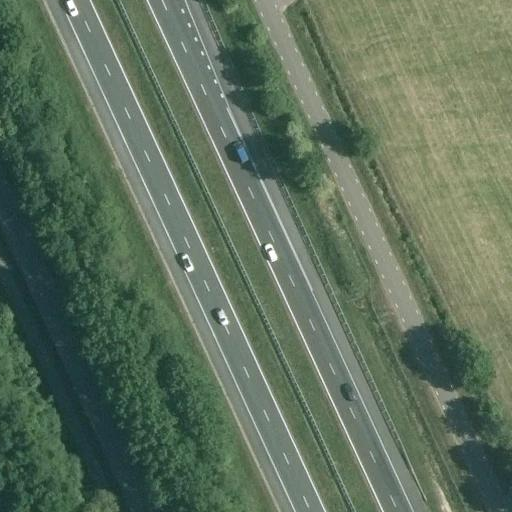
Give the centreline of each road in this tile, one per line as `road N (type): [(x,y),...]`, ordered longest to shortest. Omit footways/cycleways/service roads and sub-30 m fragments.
road 1 (motorway): [(396,511),(159,0)]
road 2 (unclassified): [(498,511),(262,0)]
road 3 (motorway): [(74,0),(310,511)]
road 4 (tertiary): [(145,511),(0,195)]
